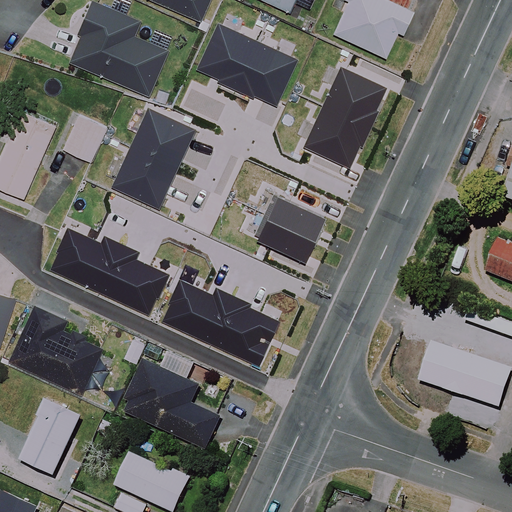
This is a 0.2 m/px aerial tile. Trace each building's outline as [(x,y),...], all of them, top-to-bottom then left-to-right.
[(153,0),(200,21),(209,0),(153,0)] [(253,12),(228,0),(226,0),(177,100),(204,113),(253,12)] [(296,0),(261,0),(291,13),(296,0)] [(415,12),(390,0),(348,0),(350,1),(335,33),(387,57),(399,31),(405,34),(415,12)] [(140,22),(98,3),(72,62),(148,96),(168,51),(133,35),(140,22)] [(372,94),(256,42),(229,102),(292,131),(291,135),(304,141),(306,137),(345,154),(372,94)] [(58,124),(24,109),(0,161),(0,185),(24,197),(58,124)] [(108,127),(80,115),(65,148),(92,161),(108,127)] [(158,212),(90,181),(48,271),(84,288),(110,230),(118,233),(121,226),(146,238),(158,212)] [(294,218),(230,187),(210,229),(223,235),(274,259),(294,218)] [(511,241),(500,237),(486,269),(511,280),(511,241)] [(219,316),(211,334),(223,339),(221,344),(252,358),(274,309),(222,286),(210,312),(219,316)] [(211,310),(164,289),(159,302),(147,296),(138,314),(197,341),(211,310)] [(0,344),(15,299),(0,294),(0,344)] [(67,320),(37,307),(13,360),(84,392),(103,348),(63,330),(67,320)] [(442,341),(434,339),(430,352),(423,350),(416,370),(423,372),(421,379),(502,406),(511,375),(511,364),(470,351),(477,331),(449,321),(442,341)] [(200,386),(148,362),(129,403),(134,405),(129,415),(206,451),(222,417),(192,404),(200,386)] [(38,416),(42,418),(22,459),(56,475),(84,417),(47,398),(38,416)] [(134,448),(116,484),(174,511),(177,511),(194,478),(134,448)] [(37,511),(40,507),(0,488),(0,511),(37,511)] [(146,511),(150,505),(123,491),(114,508),(122,511),(146,511)]
